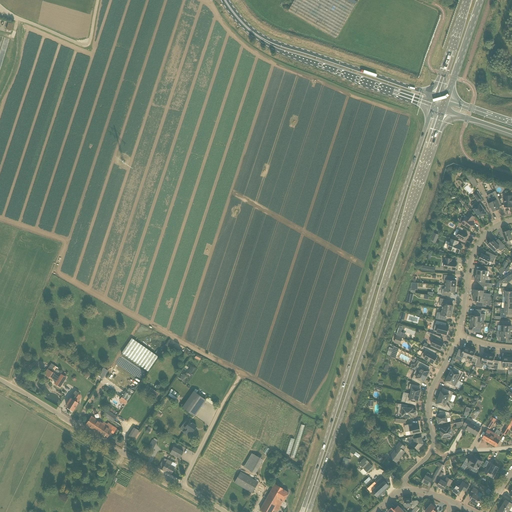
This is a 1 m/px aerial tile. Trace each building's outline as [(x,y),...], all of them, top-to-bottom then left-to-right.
[(352,0),(294,0),(288,11),(335,38),(354,5),(356,2),(352,0)] [(478,185),(474,177),(465,173),(474,187),(478,185)] [(491,207),(493,212),(500,209),(499,207),(502,205),(496,191),(493,192),(493,193),(487,195),(489,199),(490,203),(488,204),(490,208),(491,207)] [(480,218),(487,213),(480,204),(478,206),(476,204),(475,204),(472,206),(472,207),(473,209),(480,218)] [(459,221),(460,222),(461,223),(467,228),(468,227),(470,229),(474,224),(472,221),(475,217),(470,214),(467,218),(466,217),(464,220),(462,218),(461,219),(460,220),(459,221)] [(462,232),(463,229),(458,226),(456,229),(459,230),(456,236),(464,241),(468,235),(462,232)] [(503,233),(506,242),(510,240),(511,243),(511,233),(511,234),(509,231),(509,230),(503,233)] [(458,245),(459,242),(452,239),(448,249),(459,253),(462,246),(458,245)] [(488,245),(495,252),(498,249),(500,251),(502,251),(506,246),(499,239),(496,243),(493,240),(488,245)] [(496,256),(488,252),(485,256),(482,254),(479,260),(487,264),(489,261),(492,262),(494,261),(496,256)] [(452,262),(452,259),(446,258),(445,261),(444,269),(456,271),(457,263),(452,262)] [(478,269),(477,275),(486,277),(487,277),(488,267),(482,266),(481,270),(478,270),(478,269)] [(511,280),(511,273),(501,281),(501,283),(501,286),(507,287),(508,283),(511,280)] [(456,282),(456,281),(451,280),(452,276),(444,275),(443,282),(446,282),(445,286),(455,287),(456,286),(457,282),(456,282)] [(478,286),(484,286),(485,283),(486,277),(477,275),(476,275),(475,281),(479,281),(478,286)] [(442,296),(450,297),(450,292),(454,293),(455,293),(455,292),(456,292),(456,288),(455,288),(455,287),(445,286),(445,289),(443,289),(442,296)] [(473,295),(474,296),(483,296),(484,286),(478,286),(478,290),(474,290),(473,295)] [(505,297),(511,297),(511,291),(508,291),(508,288),(502,288),(502,291),(503,294),(502,297),(505,297)] [(483,296),(474,296),(474,301),(477,301),(477,306),(486,307),(487,301),(484,300),(484,296),(483,296)] [(452,310),(453,311),(454,307),(453,306),(453,305),(449,305),(449,300),(441,298),(439,305),(443,306),(442,310),(452,311),(452,310)] [(501,317),(507,318),(507,314),(511,314),(511,308),(502,308),(501,308),(501,314),(501,317)] [(451,316),(452,316),(452,312),(452,311),(442,310),(441,313),(437,312),(436,319),(445,321),(446,316),(450,317),(451,317),(451,316)] [(471,321),(480,322),(481,312),(475,311),(474,316),(471,315),(470,321),(471,321)] [(436,321),(434,328),(438,329),(437,332),(447,335),(449,327),(446,326),(447,323),(436,321)] [(474,327),(474,332),(480,333),(480,328),(484,329),(485,323),(480,322),(471,321),(470,327),(471,327),(474,327)] [(502,321),(501,331),(510,332),(511,332),(511,326),(508,326),(508,321),(502,321)] [(510,338),(510,332),(501,331),(500,331),(500,342),(506,342),(506,337),(510,337),(510,338)] [(433,342),(431,346),(441,350),(441,349),(442,349),(443,346),(443,345),(444,343),(441,342),(442,339),(441,338),(441,337),(433,334),(430,340),(433,342)] [(148,343),(146,346),(155,352),(157,349),(148,343)] [(394,346),(393,349),(390,356),(390,357),(395,359),(399,349),(394,346)] [(425,350),(421,357),(433,364),(434,362),(435,363),(437,360),(436,359),(437,357),(435,355),(437,351),(424,346),(423,349),(425,350)] [(470,349),(469,349),(469,348),(466,347),(465,348),(464,347),(464,348),(463,352),(459,350),(455,359),(461,361),(465,362),(466,359),(470,349)] [(475,351),(471,349),(471,350),(470,349),(466,359),(470,360),(469,362),(476,365),(478,357),(474,356),(475,352),(476,352),(475,351)] [(145,350),(143,353),(152,359),(154,356),(145,350)] [(488,354),(484,353),(484,354),(483,354),(482,358),(478,357),(476,365),(475,367),(482,368),(484,364),(487,365),(489,355),(488,355),(488,354)] [(139,355),(137,358),(146,364),(148,361),(139,355)] [(497,370),(498,362),(494,361),(495,357),(495,356),(494,356),(490,355),(489,355),(487,365),(490,366),(490,368),(497,370)] [(503,362),(498,362),(497,370),(497,375),(500,375),(501,373),(504,374),(505,368),(508,368),(509,358),(508,358),(508,357),(504,357),(504,358),(503,357),(503,358),(503,362)] [(428,370),(429,367),(417,360),(415,365),(412,364),(410,367),(416,370),(427,377),(429,373),(430,371),(428,370)] [(134,361),(132,364),(141,369),(143,366),(134,361)] [(54,374),(51,372),(55,366),(51,363),(47,369),(44,374),(51,379),(51,378),(56,382),(55,384),(60,387),(66,378),(61,374),(59,377),(54,374)] [(109,371),(104,368),(97,376),(103,380),(109,371)] [(132,368),(130,371),(139,377),(141,374),(132,368)] [(459,381),(464,372),(456,368),(454,371),(452,370),(451,372),(450,371),(448,375),(459,381)] [(415,374),(412,379),(420,384),(422,381),(424,382),(425,380),(425,381),(427,377),(416,370),(414,374),(415,374)] [(446,385),(455,390),(459,381),(448,375),(446,379),(447,379),(446,381),(448,382),(446,385)] [(115,380),(109,389),(126,401),(132,392),(115,380)] [(420,396),(421,392),(420,392),(421,390),(418,389),(419,386),(410,384),(409,388),(411,391),(411,394),(420,396)] [(165,393),(167,387),(160,385),(158,390),(165,393)] [(159,394),(150,388),(151,388),(149,391),(157,397),(159,394)] [(441,393),(440,393),(438,397),(447,400),(450,401),(453,392),(445,389),(444,392),(441,391),(441,393)] [(80,404),(78,403),(77,403),(74,401),(78,394),(79,393),(75,391),(67,404),(68,404),(66,407),(72,411),(75,406),(78,408),(79,407),(80,405),(80,404)] [(194,416),(206,400),(193,391),(182,408),(194,416)] [(405,403),(414,405),(415,402),(418,402),(418,400),(419,400),(420,396),(411,394),(408,393),(405,403)] [(438,407),(449,411),(450,408),(446,403),(447,400),(438,397),(437,401),(438,402),(437,403),(439,404),(438,407)] [(103,415),(106,418),(112,410),(108,407),(103,415)] [(413,408),(403,407),(402,407),(399,407),(398,416),(402,416),(412,417),(413,415),(416,416),(416,411),(413,410),(413,408)] [(118,414),(112,410),(106,418),(113,422),(117,417),(118,414)] [(450,417),(449,412),(440,410),(439,414),(439,417),(437,417),(438,419),(437,419),(438,423),(439,423),(447,422),(446,418),(450,417)] [(96,432),(102,423),(91,417),(86,425),(96,432)] [(468,417),(464,425),(467,427),(466,429),(477,435),(481,428),(471,423),(472,420),(468,417)] [(492,417),(486,426),(490,428),(496,419),(492,417)] [(194,428),(195,425),(187,419),(184,423),(187,425),(185,428),(183,431),(186,434),(189,431),(192,433),(195,428),(194,428)] [(112,430),(102,424),(102,423),(96,432),(106,439),(112,430)] [(301,424),(291,457),(295,458),(305,425),(301,424)] [(411,431),(411,435),(421,433),(419,425),(413,426),(412,424),(404,425),(406,432),(411,431)] [(441,433),(440,433),(441,435),(442,438),(446,437),(447,439),(451,438),(451,436),(452,436),(451,429),(449,429),(449,427),(442,428),(443,430),(441,431),(441,433)] [(128,436),(127,439),(132,442),(139,432),(134,428),(128,436)] [(488,429),(482,439),(489,443),(495,433),(493,432),(488,429)] [(496,447),(502,437),(500,436),(501,433),(501,431),(497,429),(495,433),(489,443),(496,447)] [(416,438),(416,436),(410,437),(410,439),(412,440),(414,439),(415,442),(412,445),(418,450),(425,443),(424,442),(424,443),(423,442),(422,437),(416,438)] [(290,438),(286,453),(290,454),(295,439),(290,438)] [(152,439),(150,443),(149,447),(153,449),(157,442),(153,440),(152,439)] [(390,457),(397,462),(399,458),(404,452),(403,451),(406,447),(400,443),(397,447),(398,447),(390,457)] [(356,452),(357,450),(349,444),(349,445),(344,452),(348,455),(350,452),(354,455),(356,452)] [(174,446),(170,453),(180,459),(183,452),(174,446)] [(243,468),(255,475),(263,462),(251,455),(243,468)] [(344,457),(340,467),(347,470),(351,460),(344,457)] [(472,457),(467,465),(473,469),(472,470),(476,473),(481,465),(480,465),(482,461),(474,457),(474,458),(472,457)] [(359,463),(364,468),(367,472),(371,469),(370,469),(373,466),(365,458),(361,462),(360,462),(359,463)] [(158,468),(165,471),(168,467),(164,465),(167,460),(164,459),(163,461),(162,461),(158,468)] [(168,467),(165,471),(171,475),(175,467),(171,465),(172,462),(167,459),(167,460),(164,465),(168,467)] [(444,465),(441,463),(437,470),(434,476),(437,478),(440,472),(444,466),(443,466),(444,465)] [(499,468),(493,464),(490,469),(487,467),(484,473),(488,475),(493,478),(494,475),(499,468)] [(258,482),(240,472),(234,483),(252,493),(258,482)] [(429,485),(432,481),(433,479),(428,477),(430,474),(428,472),(426,475),(422,481),(429,485)] [(372,491),(378,497),(381,494),(382,496),(384,494),(382,493),(389,486),(385,482),(387,479),(383,475),(375,483),(373,485),(376,488),(372,491)] [(437,486),(444,490),(446,485),(449,487),(453,481),(447,477),(444,481),(441,479),(437,486)] [(462,489),(465,491),(469,486),(462,482),(460,486),(457,484),(453,491),(459,495),(462,489)] [(277,511),(281,505),(284,501),(289,493),(275,484),(260,509),(265,511),(271,511),(273,509),(277,511)] [(482,494),(479,492),(479,491),(473,488),(470,494),(473,495),(470,500),(477,504),(481,498),(482,495),(482,494)] [(412,501),(412,500),(412,498),(405,499),(405,500),(404,500),(404,505),(405,504),(405,507),(413,506),(414,508),(420,503),(417,501),(412,501)] [(511,511),(511,503),(506,500),(502,505),(511,511)] [(427,511),(437,511),(434,509),(436,507),(432,503),(426,510),(427,511)]
